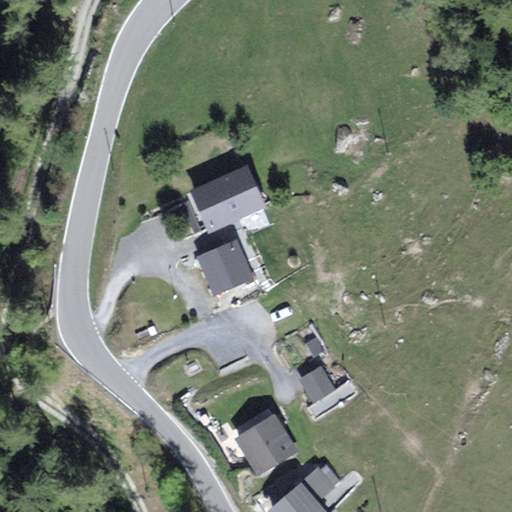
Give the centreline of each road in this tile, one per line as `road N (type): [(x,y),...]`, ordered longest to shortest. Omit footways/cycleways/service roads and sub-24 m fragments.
road 1 (tertiary): [(164,0),(127,48),(107,114),(76,256),(76,318),(91,353),(174,435),(222,511)]
road 2 (unknown): [(91,353),(133,252),(201,293)]
